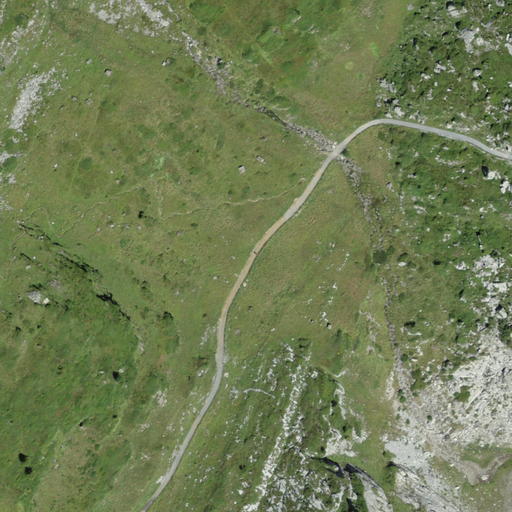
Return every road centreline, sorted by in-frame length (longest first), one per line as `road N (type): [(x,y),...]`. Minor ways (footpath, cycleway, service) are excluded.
road 1 (track): [(321,170),(253,256),(223,317),(210,399),(142,511)]
road 2 (track): [(511,159),(382,122),(362,129),(321,170)]
